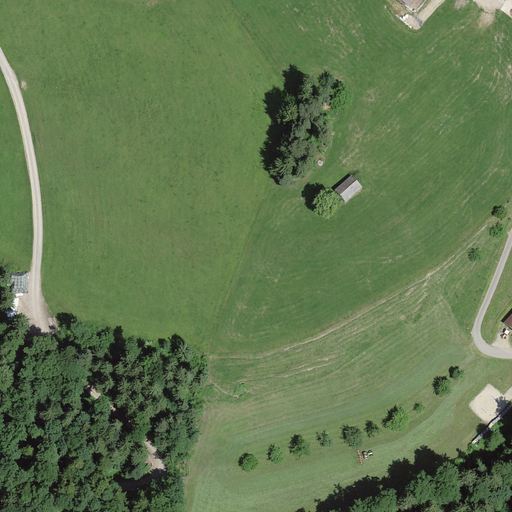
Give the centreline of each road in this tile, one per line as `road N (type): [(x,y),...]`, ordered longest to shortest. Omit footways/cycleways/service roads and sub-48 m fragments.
road 1 (track): [(0,55),(30,163),(38,319),(55,347),(126,409),(159,450),(161,468),(90,500),(0,506)]
road 2 (track): [(511,355),(491,352),(478,339),(511,232)]
